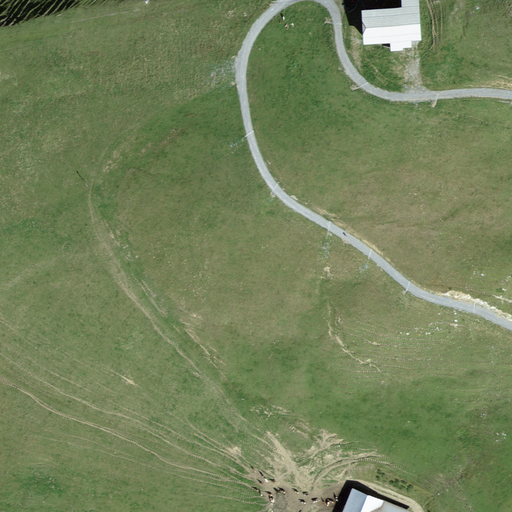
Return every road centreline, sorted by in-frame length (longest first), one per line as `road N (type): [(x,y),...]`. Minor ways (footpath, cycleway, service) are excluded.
road 1 (track): [(511,325),(413,289),(275,188),(250,135),(242,64),(255,30),(285,0)]
road 2 (track): [(329,0),(347,64),(375,91),(511,95)]
